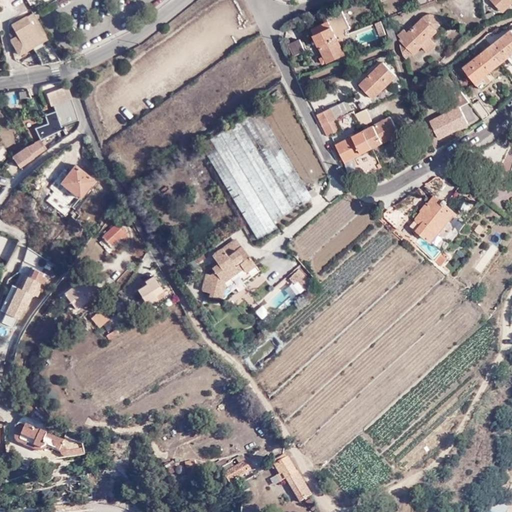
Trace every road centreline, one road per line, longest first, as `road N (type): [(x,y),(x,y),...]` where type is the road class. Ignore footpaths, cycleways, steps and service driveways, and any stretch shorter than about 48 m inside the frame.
road 1 (residential): [(264,16),(335,166),(373,194),(438,163),(511,106)]
road 2 (track): [(293,82),(395,45),(412,91),(488,27),(511,19)]
road 3 (residential): [(0,84),(68,70),(131,41),(183,0)]
